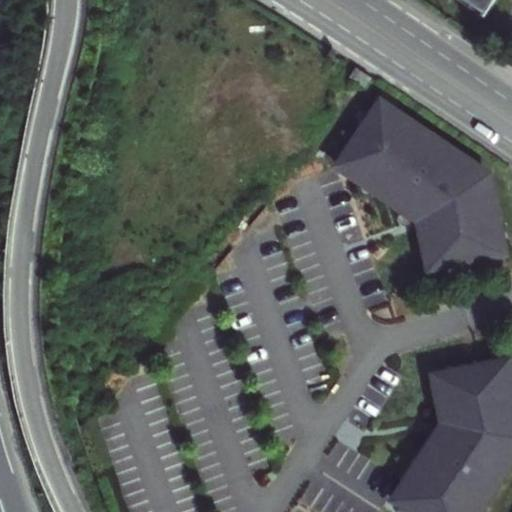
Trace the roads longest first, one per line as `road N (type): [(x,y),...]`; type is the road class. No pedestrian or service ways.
road 1 (trunk): [(73,511),(29,391),(19,310),(26,208),(67,0)]
road 2 (secondary): [(298,0),(511,143)]
road 3 (secondary): [(511,102),(358,0)]
